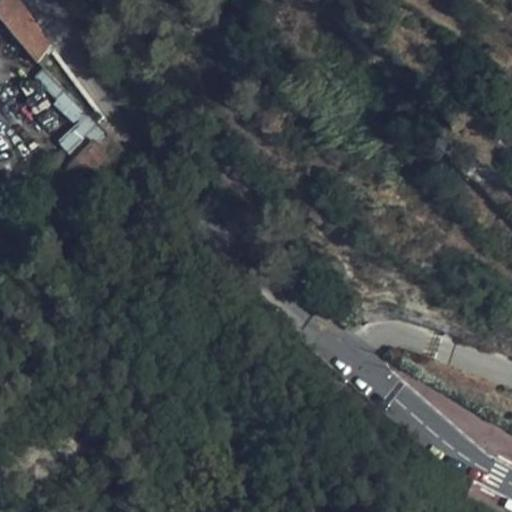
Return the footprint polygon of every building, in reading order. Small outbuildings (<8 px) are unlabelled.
[(0,0),(0,19),(9,31),(38,67),(51,47),(16,0),(0,0)] [(0,38),(9,31),(0,19),(0,38)] [(48,137),(59,149),(66,144),(75,136),(98,122),(82,106),(49,136),(48,137)] [(59,149),(64,154),(72,146),(88,135),(102,127),(98,122),(75,136),(66,144),(59,149)] [(64,154),(75,170),(89,156),(109,136),(102,127),(88,135),(72,146),(64,154)] [(89,156),(100,170),(122,149),(109,136),(89,156)] [(75,170),(98,198),(112,183),(100,170),(89,156),(75,170)] [(82,213),(98,198),(75,170),(57,189),(68,199),(82,213)]
